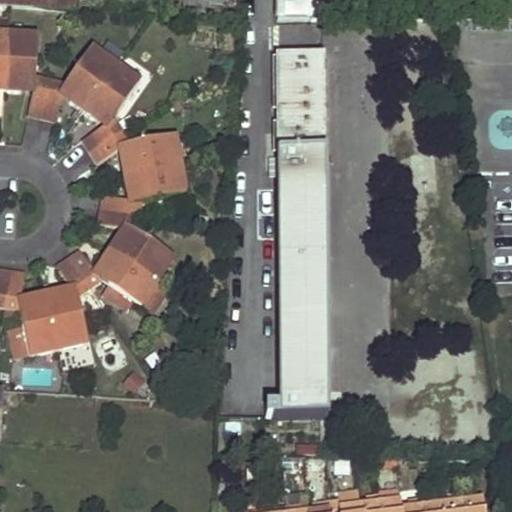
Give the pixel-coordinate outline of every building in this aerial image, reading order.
[(77,0),(0,0),(0,6),(12,7),(70,12),(76,12),(77,0)] [(224,0),(179,0),(179,17),(223,20),(224,0)] [(277,0),(277,21),(338,21),(338,6),(312,6),(311,0),(277,0)] [(10,34),(0,33),(0,91),(7,91),(10,34)] [(41,36),(10,34),(7,91),(23,92),(23,74),(40,66),(41,36)] [(92,51),(76,74),(82,87),(71,102),(85,112),(116,69),(92,51)] [(323,56),(277,57),(280,419),(326,419),(323,56)] [(23,74),(23,92),(36,92),(39,82),(40,66),(23,74)] [(116,69),(85,112),(100,123),(110,108),(125,110),(141,86),(116,69)] [(76,74),(66,87),(63,97),(71,102),(82,87),(76,74)] [(52,84),(39,82),(36,92),(30,118),(43,121),(52,84)] [(66,87),(52,84),(43,121),(57,124),(63,97),(66,87)] [(110,108),(100,123),(104,126),(120,117),(125,110),(110,108)] [(104,126),(88,136),(96,150),(128,130),(120,117),(104,126)] [(128,130),(96,150),(102,160),(123,147),(130,143),(135,141),(128,130)] [(179,134),(145,140),(142,155),(125,157),(128,177),(185,166),(179,134)] [(130,143),(123,147),(125,157),(142,155),(145,140),(130,143)] [(185,166),(128,177),(131,192),(147,190),(155,201),(190,194),(185,166)] [(147,190),(131,192),(133,201),(145,203),(155,201),(147,190)] [(133,201),(114,198),(111,213),(148,221),(152,205),(145,203),(133,201)] [(148,221),(111,213),(109,226),(126,229),(146,233),(148,221)] [(126,229),(122,235),(139,246),(152,237),(146,233),(126,229)] [(122,235),(110,252),(156,283),(176,255),(152,237),(139,246),(122,235)] [(81,251),(69,259),(90,291),(103,282),(100,277),(96,272),(81,251)] [(110,252),(102,264),(114,275),(111,284),(140,305),(156,283),(110,252)] [(69,259),(57,268),(72,289),(79,299),(80,298),(90,291),(69,259)] [(102,264),(96,272),(100,277),(111,284),(114,275),(102,264)] [(0,309),(6,311),(12,275),(0,272),(0,309)] [(31,278),(12,275),(6,311),(23,315),(27,297),(31,278)] [(72,289),(64,291),(66,307),(82,310),(80,298),(79,299),(72,289)] [(64,291),(47,294),(60,353),(88,347),(82,310),(66,307),(64,291)] [(47,294),(33,296),(37,315),(25,324),(26,330),(11,333),(16,360),(31,358),(60,353),(47,294)] [(33,296),(27,297),(23,315),(25,324),(37,315),(33,296)] [(324,464),(307,465),(309,482),(326,481),(324,464)] [(448,506),(470,502),(469,496),(447,499),(448,506)] [(366,509),(394,505),(393,498),(365,502),(366,509)] [(350,511),(346,511),(480,511),(479,501),(470,502),(448,506),(433,508),(411,511),(408,511),(402,511),(402,504),(394,505),(366,509),(350,511)] [(410,504),(411,511),(433,508),(431,501),(410,504)]
